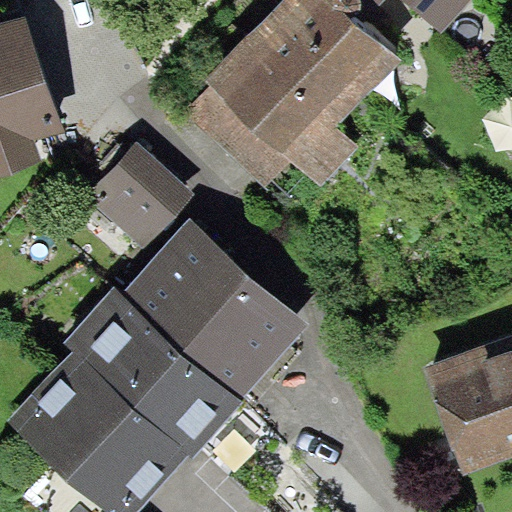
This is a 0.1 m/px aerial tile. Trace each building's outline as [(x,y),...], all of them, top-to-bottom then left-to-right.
[(362,25),(335,0),(280,0),(205,78),(212,85),(188,110),(267,185),(291,160),(321,188),(361,146),(340,126),(401,62),(362,25)] [(335,0),(362,25),(385,0),(403,0),(440,35),(473,0),(335,0)] [(26,15),(0,23),(0,175),(41,162),(34,142),(65,131),(26,15)] [(198,194),(139,140),(88,196),(146,250),(198,194)] [(309,323),(189,217),(122,293),(242,400),(309,323)] [(122,293),(114,286),(64,343),(72,350),(8,421),(110,511),(137,511),(188,455),(191,457),(242,400),(122,293)] [(511,337),(425,367),(463,474),(511,457),(511,337)]
